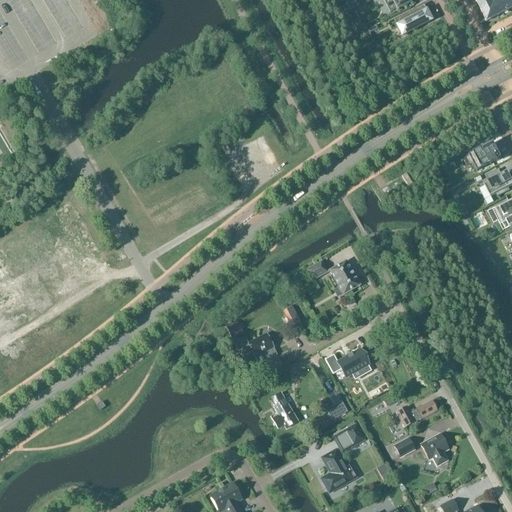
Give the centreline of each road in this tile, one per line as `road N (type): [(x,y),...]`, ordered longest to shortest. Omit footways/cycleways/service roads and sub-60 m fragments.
road 1 (tertiary): [(0,431),(333,173),(438,104)]
road 2 (unclassified): [(510,511),(400,305),(301,355)]
road 3 (residential): [(269,511),(239,460),(227,454),(119,511)]
road 4 (unknown): [(140,263),(64,299),(31,325)]
